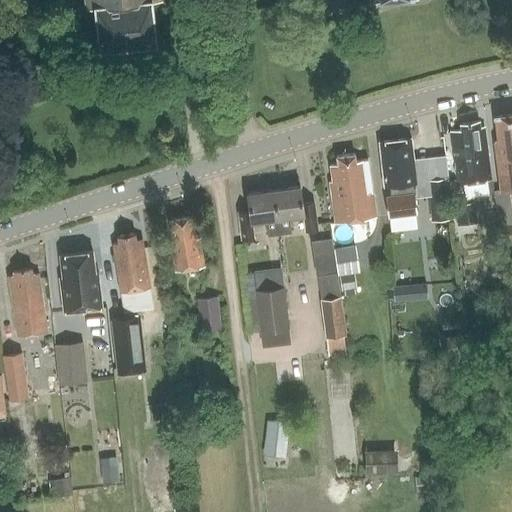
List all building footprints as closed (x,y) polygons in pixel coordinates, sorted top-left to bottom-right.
[(162,1),(162,0),(88,0),(90,11),(99,10),(104,51),(157,45),(152,2),(162,1)] [(495,135),(501,189),(494,190),(495,196),(498,217),(511,214),(511,211),(509,188),(511,188),(511,113),(496,116),(498,135),(495,135)] [(459,184),(492,179),(485,126),(481,127),(480,120),(462,123),(463,129),(452,130),(459,184)] [(416,193),(415,182),(416,182),(412,139),(382,142),(386,185),(390,184),(392,195),(415,193),(416,193)] [(369,194),(373,193),(369,159),(356,161),(356,154),(338,156),(338,163),(332,164),(333,180),(330,180),(334,220),(371,216),(369,194)] [(449,178),(426,181),(431,221),(454,218),(449,178)] [(275,190),(280,234),(292,232),(290,216),(303,214),(306,230),(317,229),(314,201),(303,202),(301,186),(275,190)] [(268,235),(280,234),(275,190),(249,193),(251,209),(239,211),(243,239),(254,237),(252,222),(266,220),(268,235)] [(415,193),(392,195),(387,196),(389,216),(417,213),(415,193)] [(176,269),(205,265),(201,235),(197,236),(194,214),(171,217),(174,240),(172,240),(176,269)] [(511,223),(499,224),(498,224),(499,240),(511,239),(511,223)] [(123,291),(151,286),(143,237),(137,238),(136,232),(118,235),(119,241),(114,242),(123,291)] [(65,312),(103,307),(99,272),(96,273),(94,250),(61,254),(63,276),(61,277),(65,312)] [(49,330),(46,309),(40,272),(34,273),(33,266),(15,269),(16,274),(10,275),(19,335),(49,330)] [(340,296),(337,273),(318,275),(321,298),(340,296)] [(354,274),(339,276),(341,290),(356,288),(354,274)] [(286,286),(258,288),(261,316),(289,313),(286,286)] [(202,331),(223,329),(219,296),(199,299),(202,331)] [(340,296),(321,298),(326,337),(342,335),(343,335),(345,334),(340,296)] [(147,369),(140,311),(112,316),(119,372),(147,369)] [(342,335),(326,337),(328,355),(346,353),(343,335),(342,335)] [(89,381),(85,341),(57,344),(61,384),(89,381)] [(470,361),(468,344),(442,347),(444,364),(470,361)] [(11,400),(30,398),(23,352),(4,355),(11,400)] [(153,420),(168,418),(166,402),(151,404),(153,420)] [(289,423),(267,421),(265,440),(287,442),(289,423)] [(398,450),(366,450),(366,474),(398,474),(398,450)] [(116,457),(100,459),(103,483),(119,481),(116,457)] [(401,494),(435,491),(434,476),(400,478),(401,494)] [(70,477),(48,480),(50,498),(72,495),(70,477)]
